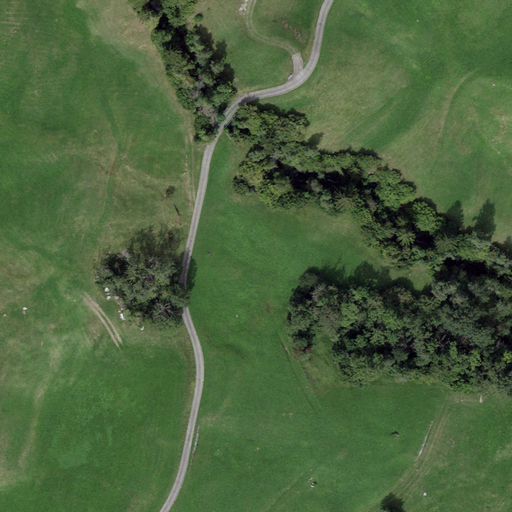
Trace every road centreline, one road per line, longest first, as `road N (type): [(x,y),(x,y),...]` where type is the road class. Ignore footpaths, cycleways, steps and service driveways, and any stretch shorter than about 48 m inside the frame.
road 1 (track): [(164,511),(180,477),(198,389),(198,354),(181,294),(207,156),(239,101),(303,76),(329,0)]
road 2 (track): [(368,511),(413,474),(450,387)]
